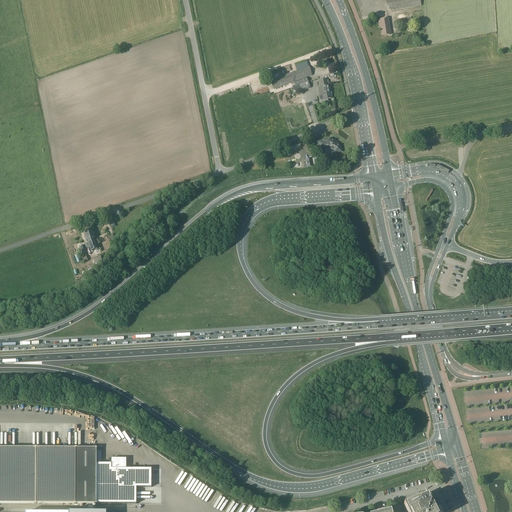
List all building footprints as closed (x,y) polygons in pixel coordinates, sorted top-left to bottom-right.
[(421,6),(420,0),(385,0),(387,11),(421,6)] [(411,17),(398,19),(399,26),(412,24),(411,17)] [(387,19),(379,20),(379,25),(380,25),(382,36),(390,35),(387,19)] [(270,81),(273,90),(294,82),(295,87),(299,85),(308,82),(306,77),(312,75),(309,66),(270,81)] [(320,87),(318,87),(319,96),(323,95),(323,100),(331,98),(330,95),(330,92),(329,86),(327,86),(326,80),(319,81),(320,87)] [(310,88),(308,82),(299,85),(301,91),(310,88)] [(325,140),(325,141),(318,142),(319,149),(329,147),(330,148),(330,149),(331,150),(332,150),(333,149),(334,151),(335,153),(341,151),(340,147),(334,143),(335,142),(331,139),(325,140)] [(306,165),(304,166),(304,168),(307,168),(313,167),(312,159),(305,160),(306,165)] [(91,230),(83,233),(86,241),(87,240),(91,251),(97,249),(96,244),(98,244),(97,240),(95,241),(94,238),(91,230)] [(0,503),(34,504),(37,504),(74,504),(76,504),(95,504),(97,504),(136,504),(136,487),(151,488),(151,469),(126,469),(126,459),(111,459),(111,464),(97,463),(96,463),(96,449),(96,448),(95,448),(77,448),(74,448),(60,448),(52,448),(40,448),(37,448),(34,448),(32,448),(20,448),(12,448),(0,447),(0,503)] [(175,485),(181,473),(179,472),(173,484),(175,485)] [(417,500),(417,499),(403,505),(406,511),(436,511),(433,505),(432,505),(430,502),(429,503),(427,500),(424,499),(422,500),(421,499),(417,500)]
